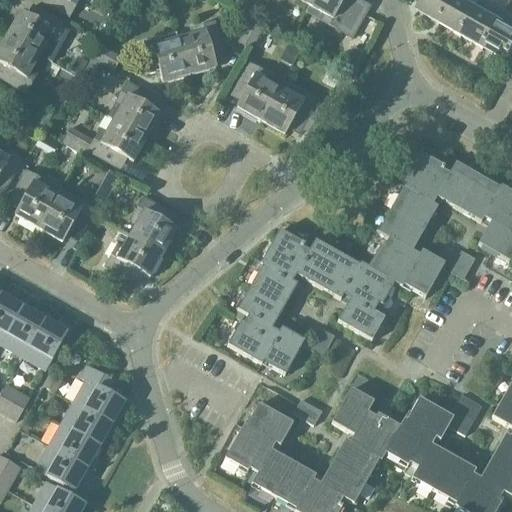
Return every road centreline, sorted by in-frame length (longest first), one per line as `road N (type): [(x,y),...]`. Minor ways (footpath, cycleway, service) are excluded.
road 1 (residential): [(133,341),(302,188)]
road 2 (residential): [(208,511),(170,467),(133,341)]
road 3 (residential): [(248,157),(217,213),(163,181),(193,126)]
road 4 (residential): [(133,341),(0,256)]
road 5 (residential): [(302,188),(411,91)]
